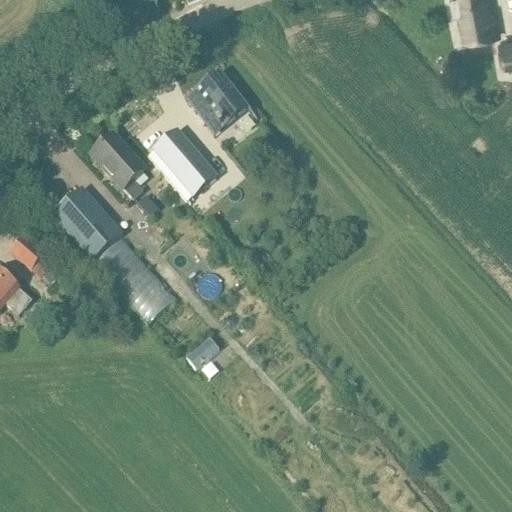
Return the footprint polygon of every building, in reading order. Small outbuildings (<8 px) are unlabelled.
[(459,16),(463,42),(473,41),(488,39),(498,35),(495,20),(492,21),(488,0),(448,0),(452,17),(459,16)] [(511,43),(497,46),(500,64),(502,64),(503,69),(511,67),(511,43)] [(250,114),(220,76),(187,102),(215,139),(250,114)] [(187,206),(218,180),(178,134),(148,159),(187,206)] [(123,191),(134,204),(143,195),(132,183),(144,173),(114,140),(93,159),(123,191)] [(50,219),(91,265),(123,237),(82,191),(50,219)] [(31,274),(49,290),(63,275),(23,239),(10,255),(31,274)] [(0,312),(5,307),(19,320),(32,304),(18,292),(19,291),(0,275),(0,312)] [(187,362),(196,372),(219,353),(210,342),(187,362)]
